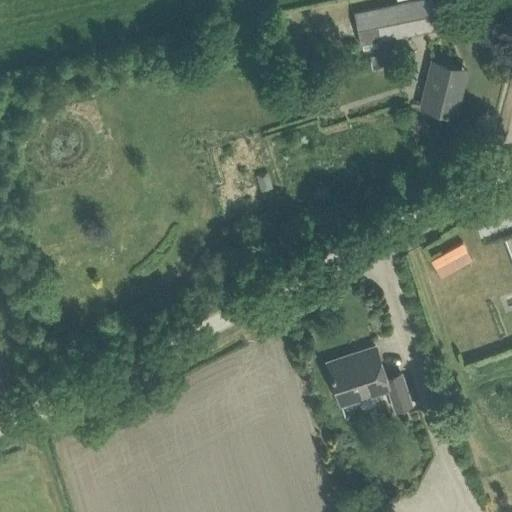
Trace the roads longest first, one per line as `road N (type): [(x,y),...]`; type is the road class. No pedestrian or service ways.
road 1 (unclassified): [(0,424),(98,385),(511,171)]
road 2 (unknown): [(464,511),(373,242)]
